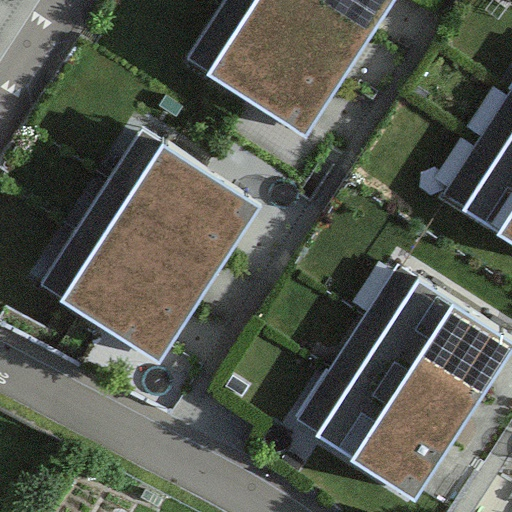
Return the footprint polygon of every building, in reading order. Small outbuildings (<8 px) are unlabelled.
[(192,0),(165,43),(305,132),(341,77),(219,0),(192,0)] [(220,0),(341,77),(376,22),(342,0),(220,0)] [(342,0),(377,22),(390,0),(342,0)] [(511,36),(493,66),(511,77),(511,36)] [(458,121),(511,155),(511,77),(493,66),(458,121)] [(93,160),(233,249),(269,194),(128,105),(93,160)] [(422,176),(511,233),(511,155),(457,121),(422,176)] [(57,215),(198,305),(233,249),(92,160),(57,215)] [(21,270),(162,360),(197,305),(57,215),(21,270)] [(347,290),(487,380),(511,340),(511,317),(382,235),(347,290)] [(311,346),(452,435),(487,380),(346,290),(311,346)] [(275,401),(416,490),(451,435),(311,346),(275,401)]
